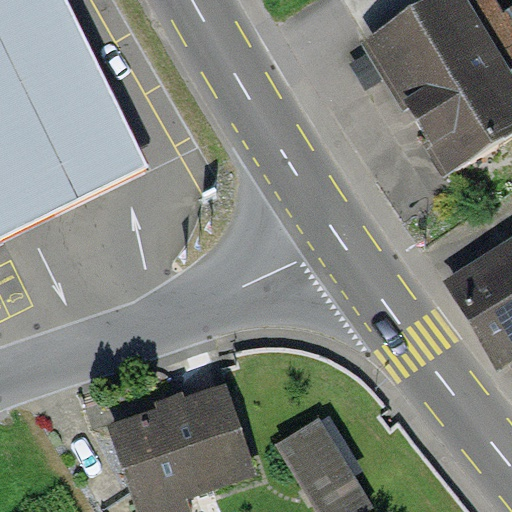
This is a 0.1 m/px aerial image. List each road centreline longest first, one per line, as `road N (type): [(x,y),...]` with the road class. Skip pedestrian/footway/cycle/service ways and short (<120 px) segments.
road 1 (unclassified): [(0,391),(301,264),(341,239)]
road 2 (primary): [(341,239),(511,464)]
road 3 (primary): [(196,0),(341,239)]
